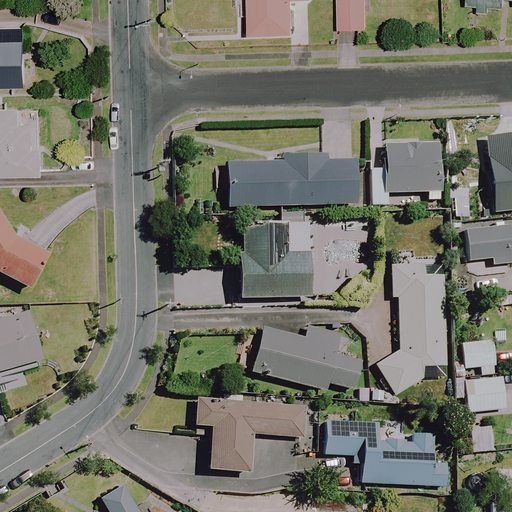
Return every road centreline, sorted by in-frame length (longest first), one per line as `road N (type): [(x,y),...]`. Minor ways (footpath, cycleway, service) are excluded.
road 1 (residential): [(0,472),(94,410),(130,356),(131,90)]
road 2 (residential): [(131,90),(511,82)]
